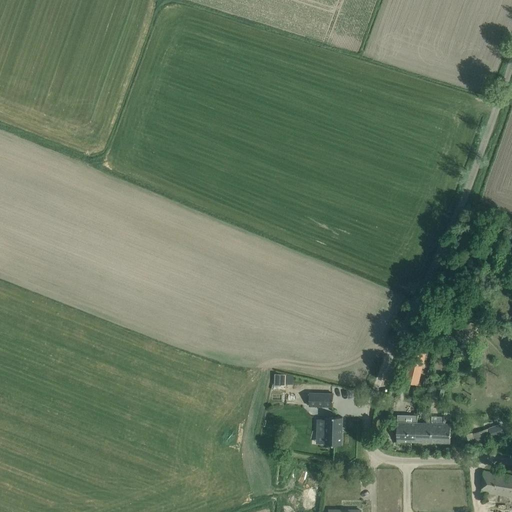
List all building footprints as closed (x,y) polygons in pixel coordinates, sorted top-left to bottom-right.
[(473,313),(479,314),(482,305),(477,303),(473,313)] [(470,343),(477,323),(456,316),(449,336),(470,343)] [(412,351),(405,382),(418,385),(426,354),(412,351)] [(274,375),(274,386),(285,387),(285,375),(274,375)] [(309,393),(309,406),(333,407),(333,394),(309,393)] [(396,441),(416,442),(417,423),(417,416),(398,415),(398,422),(397,422),(396,441)] [(341,445),(342,417),(325,417),(325,420),(317,420),(317,432),(325,432),(324,445),(341,445)] [(451,424),(417,423),(416,442),(450,443),(451,424)] [(511,475),(483,471),(481,492),(511,496),(511,475)]
